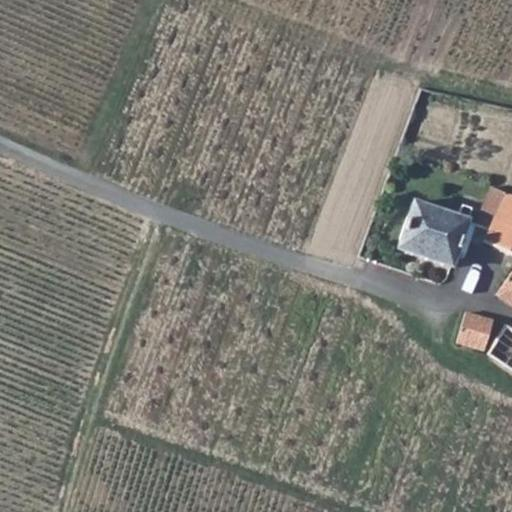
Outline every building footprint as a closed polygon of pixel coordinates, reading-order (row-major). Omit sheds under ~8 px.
[(480,220),(450,210),(444,222),(450,229),(463,233),(475,236),(473,245),(511,258),(511,206),(488,198),(480,220)] [(383,255),(435,276),(442,259),(450,229),(444,222),(400,206),(383,255)] [(450,229),(442,259),(454,263),(463,233),(450,229)] [(511,280),(507,278),(489,306),(503,315),(511,301),(511,280)] [(511,301),(503,315),(511,320),(511,301)] [(451,351),(475,361),(485,336),(460,327),(451,351)] [(511,341),(508,339),(486,354),(511,370),(511,341)]
